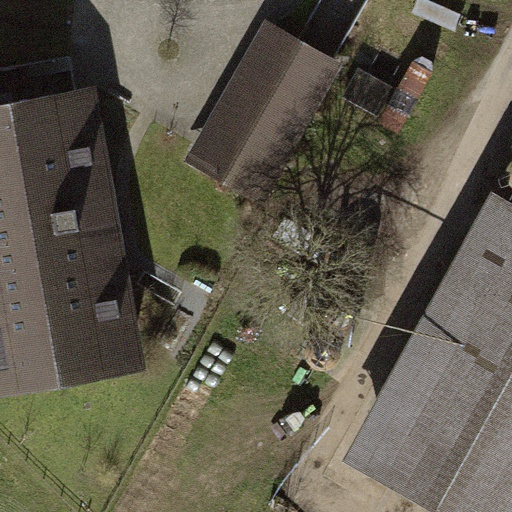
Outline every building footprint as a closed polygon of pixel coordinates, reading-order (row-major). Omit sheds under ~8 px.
[(264,18),(186,164),(262,207),(343,64),(314,47),(264,18)] [(360,67),(345,95),(379,113),(394,86),(360,67)] [(96,84),(0,100),(0,391),(145,366),(96,84)] [(511,511),(511,200),(494,190),(347,457),(457,511),(511,511)] [(339,331),(345,332),(351,330),(356,327),(360,322),(362,316),(362,310),(360,304),(356,299),(351,295),(345,294),(339,294),(333,297),(329,301),(326,307),(325,313),(326,319),(329,324),(333,329),(339,331)] [(320,366),(326,367),(332,365),(337,362),(341,357),(343,351),(343,345),(341,339),(337,334),(332,331),(326,329),(320,330),(314,332),(310,337),(307,342),(306,348),(307,354),(310,360),(314,364),(320,366)]
